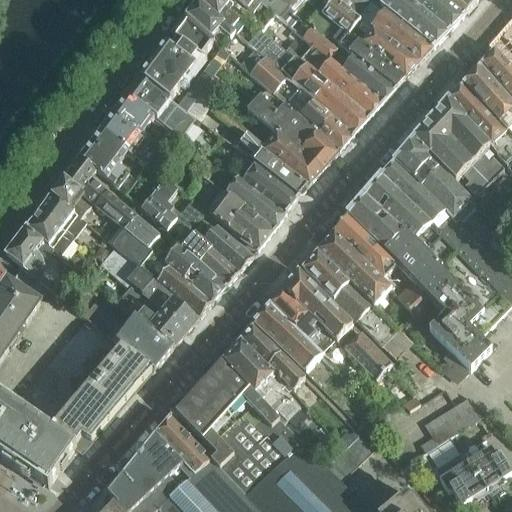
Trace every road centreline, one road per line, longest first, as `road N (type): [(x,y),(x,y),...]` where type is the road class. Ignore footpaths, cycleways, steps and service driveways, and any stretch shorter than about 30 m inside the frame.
road 1 (residential): [(59,511),(510,0)]
road 2 (residential): [(171,0),(0,234)]
